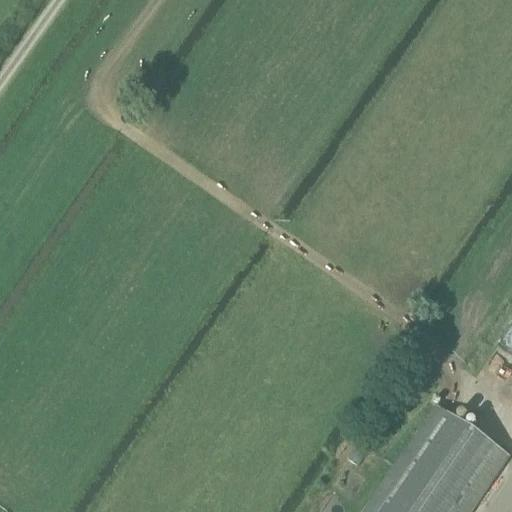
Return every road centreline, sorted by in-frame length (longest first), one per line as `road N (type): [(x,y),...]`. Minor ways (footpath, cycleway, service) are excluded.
road 1 (track): [(511,433),(470,398),(459,365),(396,312),(110,119),(100,101),(104,77),(160,0)]
road 2 (unknown): [(0,111),(81,0)]
